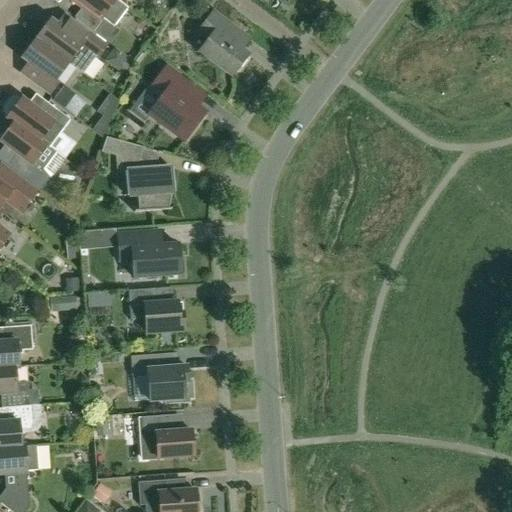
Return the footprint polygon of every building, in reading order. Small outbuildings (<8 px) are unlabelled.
[(127,9),(115,0),(69,0),(81,9),(74,18),(93,33),(100,23),(99,22),(101,19),(113,28),(127,9)] [(250,40),(234,28),(213,12),(197,33),(207,41),(198,52),(231,77),(247,56),(241,51),(250,40)] [(106,47),(96,40),(64,16),(56,25),(50,21),(36,40),(68,64),(67,64),(81,75),(95,57),(97,58),(106,47)] [(55,81),(67,64),(68,64),(36,40),(21,59),(28,64),(21,73),(49,95),(58,84),(55,81)] [(132,62),(114,48),(104,61),(123,75),(132,62)] [(166,69),(149,91),(160,99),(148,115),(180,139),(190,126),(193,129),(204,114),(179,96),(187,84),(166,69)] [(83,104),(61,87),(51,101),(73,118),(83,104)] [(21,99),(20,101),(16,98),(11,99),(3,110),(4,115),(7,117),(6,119),(13,123),(39,142),(39,141),(47,131),(58,136),(70,121),(57,111),(50,121),(21,99)] [(130,113),(140,124),(149,117),(139,106),(130,113)] [(103,140),(110,123),(103,117),(92,132),(103,140)] [(55,153),(46,146),(39,141),(39,142),(13,123),(0,140),(0,142),(11,150),(10,151),(11,156),(14,158),(6,168),(31,186),(42,170),(55,153)] [(170,210),(174,194),(172,170),(136,172),(136,167),(141,148),(106,138),(101,153),(115,157),(116,175),(124,174),(126,197),(138,196),(139,213),(170,211),(170,210)] [(21,213),(36,193),(15,177),(8,187),(0,181),(0,206),(5,201),(21,213)] [(0,228),(0,213),(1,213),(0,212),(0,247),(9,235),(0,228)] [(93,251),(92,232),(78,233),(79,252),(93,251)] [(177,245),(150,247),(149,232),(116,235),(118,262),(131,261),(133,279),(179,275),(177,245)] [(80,260),(79,250),(66,251),(67,261),(80,260)] [(79,292),(78,280),(65,281),(66,293),(79,292)] [(181,304),(154,306),(153,290),(127,292),(130,321),(145,320),(146,334),(183,331),(181,304)] [(75,311),(74,297),(64,298),(65,311),(75,311)] [(22,355),(22,351),(32,351),(30,327),(4,329),(5,343),(0,343),(0,369),(14,368),(14,369),(18,368),(17,355),(22,355)] [(117,363),(116,354),(97,356),(98,365),(117,363)] [(192,399),(191,382),(187,382),(186,367),(167,369),(166,355),(130,357),(131,378),(147,377),(149,402),(162,401),(163,405),(189,403),(188,399),(192,399)] [(15,384),(14,369),(14,368),(0,369),(0,394),(4,394),(6,409),(38,406),(37,398),(29,399),(28,385),(25,383),(15,384)] [(41,406),(38,406),(6,409),(7,423),(0,423),(0,449),(20,448),(20,447),(19,434),(24,434),(24,433),(33,432),(36,431),(38,429),(41,425),(41,421),(41,406)] [(191,431),(164,433),(163,417),(139,419),(142,460),(192,457),(191,431)] [(108,433),(107,420),(95,421),(96,433),(108,433)] [(32,446),(24,447),(20,447),(20,448),(0,449),(0,474),(15,473),(16,489),(5,490),(0,496),(0,503),(11,511),(25,511),(28,508),(26,471),(34,470),(32,446)] [(196,511),(196,507),(199,507),(198,495),(195,495),(195,491),(166,493),(165,481),(137,483),(139,507),(145,506),(145,511),(196,511)] [(97,501),(105,490),(97,485),(89,496),(97,501)]
